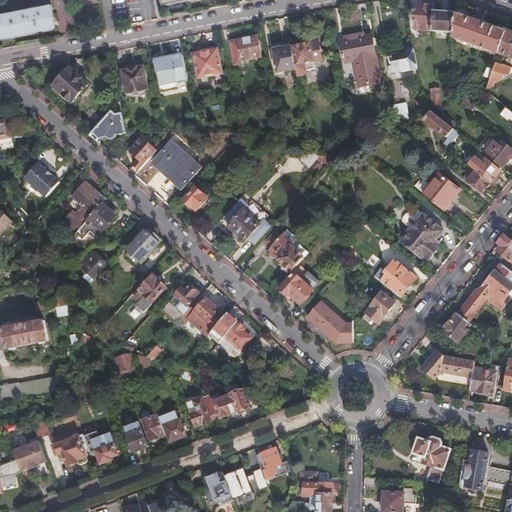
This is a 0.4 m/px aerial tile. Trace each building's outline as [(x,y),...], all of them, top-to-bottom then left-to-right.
[(433,30),(434,11),(434,5),(432,5),(432,1),(424,1),(424,4),(414,3),(413,19),(417,20),(416,28),(433,30)] [(0,13),(0,36),(55,26),(51,3),(0,13)] [(455,32),(456,13),(434,11),(433,30),(455,32)] [(500,53),(508,31),(456,13),(455,32),(455,37),(500,53)] [(511,33),(508,31),(500,53),(506,56),(505,59),(508,60),(507,63),(511,64),(511,59),(511,33)] [(365,35),(359,36),(348,38),(348,41),(343,42),(348,64),(356,62),(360,89),(383,85),(374,36),(366,38),(365,35)] [(236,66),(244,65),(243,62),(262,58),(258,37),(232,42),(236,66)] [(308,75),(306,63),(322,60),(319,40),(293,45),(293,47),(297,70),(299,77),(308,75)] [(297,70),(293,47),(290,47),(289,45),(282,46),(283,49),(275,51),(279,73),(297,70)] [(402,51),(414,49),(413,45),(397,48),(398,54),(403,54),(402,51)] [(206,52),(194,54),(199,79),(224,75),(219,50),(216,48),(213,47),(210,48),(206,52)] [(417,68),(414,49),(402,51),(403,54),(398,54),(392,56),(393,65),(391,67),(392,72),(396,74),(401,74),(403,71),(417,68)] [(183,56),(155,61),(160,87),(178,84),(177,80),(187,78),(183,56)] [(503,66),(496,63),(487,88),(494,85),(495,82),(502,80),(504,74),(509,75),(511,67),(511,66),(504,64),(503,66)] [(144,65),(121,70),(125,93),(148,88),(144,65)] [(60,76),(53,83),(56,86),(54,89),(54,92),(57,96),(60,97),(62,94),(73,103),(88,86),(78,76),(78,73),(77,71),(75,70),(72,71),(71,69),(62,78),(60,76)] [(469,97),(464,103),(473,110),(478,105),(469,97)] [(406,106),(395,108),(397,122),(408,121),(406,106)] [(116,135),(126,133),(122,113),(115,115),(112,111),(93,133),(98,139),(107,137),(109,140),(115,139),(116,135)] [(457,130),(434,112),(426,122),(449,141),(457,130)] [(457,130),(449,141),(454,145),(463,135),(457,130)] [(480,149),(504,168),(511,158),(511,149),(504,143),(502,144),(491,135),(480,149)] [(130,171),(135,176),(163,145),(158,141),(152,147),(142,139),(131,151),(140,160),(130,171)] [(174,142),(156,161),(163,168),(160,170),(182,189),(201,167),(174,142)] [(330,163),(334,158),(314,153),(309,151),(301,160),(310,169),(313,167),(318,172),(321,168),(316,163),(318,160),(330,163)] [(492,185),(495,187),(502,179),(500,178),(502,176),(500,174),(502,171),(480,153),(469,167),(478,174),(492,185)] [(58,182),(37,163),(25,177),(45,197),(58,182)] [(439,173),(423,193),(446,211),(462,193),(439,173)] [(470,184),(484,195),(492,185),(478,174),(470,184)] [(200,180),(195,185),(196,188),(184,201),(192,209),(194,207),(198,211),(210,199),(200,190),(205,185),(200,180)] [(102,205),(105,200),(86,183),(72,197),(82,206),(75,214),(72,211),(64,220),(78,231),(81,227),(88,220),(102,205)] [(251,238),(258,244),(273,227),(274,226),(267,220),(271,216),(255,201),(250,205),(244,199),(228,217),(234,223),(231,226),(248,241),(251,238)] [(0,231),(13,218),(0,205),(0,231)] [(109,211),(102,205),(88,220),(102,232),(116,217),(115,216),(116,215),(116,213),(112,209),(109,211)] [(419,211),(408,225),(413,230),(424,215),(419,211)] [(424,215),(413,230),(402,243),(428,263),(439,249),(437,247),(440,243),(437,240),(444,231),(424,215)] [(454,225),(467,237),(474,228),(460,216),(454,225)] [(96,238),(102,232),(88,220),(81,227),(78,231),(75,234),(82,240),(88,234),(93,239),(96,238)] [(142,263),(162,241),(148,228),(127,251),(142,263)] [(291,272),(292,273),(305,259),(292,247),(293,245),(278,231),(267,243),(273,249),(284,258),(281,260),(280,262),(285,267),(284,269),(289,274),(291,272)] [(511,262),(511,239),(507,235),(499,244),(502,246),(498,251),(511,262)] [(248,243),(232,255),(237,262),(253,249),(248,243)] [(271,251),(281,260),(284,258),(273,249),(271,251)] [(89,284),(110,261),(102,254),(99,258),(95,255),(82,269),(85,273),(81,278),(89,284)] [(402,298),(417,279),(396,262),(389,270),(383,269),(376,277),(402,298)] [(511,289),(511,272),(502,265),(479,292),(478,291),(459,314),(469,321),(471,323),(489,301),(503,312),(511,300),(511,299),(507,296),(511,289)] [(322,283),(310,273),(303,280),(297,274),(283,288),(285,290),(282,293),(287,297),(289,296),(290,297),(292,295),(303,305),(322,283)] [(154,302),(159,306),(171,292),(153,277),(141,290),(142,291),(131,304),(135,307),(135,310),(141,315),(145,313),(154,302)] [(161,310),(176,324),(179,321),(190,309),(187,306),(199,293),(190,285),(185,291),(181,288),(161,310)] [(382,292),(366,311),(380,324),(396,305),(382,292)] [(196,313),(215,329),(226,317),(205,299),(195,311),(196,312),(196,313)] [(53,309),(49,304),(48,302),(35,304),(37,313),(53,309)] [(323,303),(310,318),(333,339),(335,337),(342,343),(354,343),(354,324),(347,324),(323,303)] [(60,318),(73,315),(71,305),(59,308),(58,308),(60,318)] [(184,326),(196,313),(196,312),(195,311),(191,307),(190,309),(179,321),(184,326)] [(236,325),(245,315),(235,307),(226,317),(215,329),(206,340),(208,341),(210,339),(234,359),(254,336),(245,329),(243,331),(236,325)] [(469,321),(459,314),(451,323),(448,323),(445,327),(446,330),(445,332),(459,343),(468,331),(464,328),(469,321)] [(48,342),(44,322),(2,330),(6,350),(48,342)] [(481,338),(482,332),(476,327),(472,331),(481,338)] [(92,336),(85,328),(79,335),(87,342),(92,336)] [(75,352),(80,343),(77,331),(71,333),(73,343),(68,344),(70,353),(75,352)] [(132,355),(135,356),(146,358),(156,347),(147,338),(132,355)] [(146,358),(155,359),(164,349),(159,344),(156,347),(146,358)] [(464,346),(463,354),(478,356),(479,347),(464,346)] [(474,378),(476,367),(477,362),(447,358),(439,352),(424,370),(437,380),(444,372),(474,378)] [(136,369),(130,355),(118,360),(121,370),(125,369),(127,373),(136,369)] [(474,378),(472,390),(479,392),(480,394),(481,396),(487,397),(489,396),(490,393),(494,394),(498,373),(490,371),(490,369),(476,367),(474,378)] [(51,392),(60,377),(40,381),(42,394),(51,392)] [(20,385),(23,398),(42,394),(40,381),(20,385)] [(0,394),(1,402),(23,398),(20,385),(20,383),(0,386),(0,394)] [(215,402),(214,402),(221,418),(249,407),(242,391),(221,400),(218,395),(214,397),(214,399),(215,402)] [(209,417),(216,414),(209,396),(187,405),(195,427),(201,425),(202,427),(212,423),(209,417)] [(160,420),(162,427),(164,427),(170,442),(186,436),(180,420),(178,421),(175,414),(160,420)] [(150,441),(165,435),(162,427),(160,420),(157,415),(142,421),(150,441)] [(46,420),(33,425),(38,439),(51,434),(46,420)] [(0,428),(1,433),(14,429),(12,423),(11,421),(0,424),(0,428)] [(133,453),(148,447),(142,431),(127,437),(133,453)] [(84,437),(90,454),(95,451),(101,465),(111,461),(110,458),(118,455),(110,435),(99,439),(96,433),(84,437)] [(55,455),(59,454),(60,458),(64,457),(67,466),(77,462),(81,466),(87,463),(86,458),(78,437),(53,447),(55,455)] [(438,484),(452,450),(441,446),(442,443),(440,440),(435,437),(431,439),(430,442),(420,438),(412,457),(432,466),(427,480),(438,484)] [(16,460),(20,472),(29,468),(30,469),(38,466),(38,465),(46,462),(39,442),(13,452),(16,460)] [(276,448),(256,456),(261,469),(266,481),(272,478),(275,476),(287,471),(288,473),(291,471),(288,462),(282,464),(276,448)] [(461,486),(473,488),(473,492),(479,493),(480,489),(484,490),(491,453),(474,450),(473,453),(467,452),(461,486)] [(0,492),(2,492),(0,485),(0,476),(14,474),(20,472),(16,460),(0,466),(0,492)] [(243,468),(223,475),(232,500),(252,492),(243,468)] [(266,481),(261,469),(252,472),(259,490),(268,486),(266,481)] [(335,495),(340,495),(340,485),(316,484),(316,472),(300,471),(299,484),(303,484),(303,493),(310,494),(335,495)] [(223,475),(222,473),(216,476),(212,473),(208,475),(206,478),(207,481),(206,482),(208,488),(199,491),(206,511),(214,511),(217,508),(233,502),(232,500),(223,475)] [(380,478),(366,477),(365,487),(381,487),(380,478)] [(405,511),(406,494),(406,491),(395,490),(395,494),(385,493),(385,503),(382,504),(381,506),(382,510),(385,510),(384,511),(405,511)] [(310,494),(310,503),(297,503),(291,511),(306,511),(308,511),(331,511),(332,503),(335,503),(335,495),(310,494)] [(130,506),(122,509),(123,511),(163,511),(160,501),(140,508),(139,506),(131,508),(130,506)]
